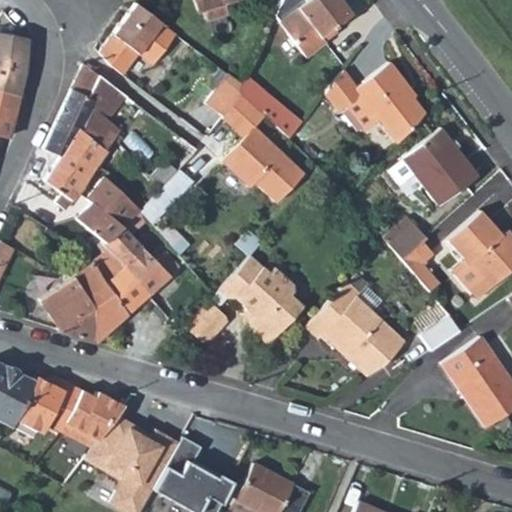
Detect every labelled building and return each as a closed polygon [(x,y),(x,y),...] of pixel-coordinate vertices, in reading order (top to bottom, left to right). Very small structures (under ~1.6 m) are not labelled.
[(190,0),(194,10),(198,9),(202,19),(222,14),(220,3),(231,0),(190,0)] [(307,0),(293,11),(284,0),(278,0),(269,22),(302,66),(322,52),(314,41),(311,37),(320,30),(323,34),(343,19),(327,0),(307,0)] [(173,32),(131,2),(96,47),(105,63),(117,73),(133,52),(149,63),(173,32)] [(314,41),(323,34),(320,30),(311,37),(314,41)] [(0,85),(16,89),(20,73),(23,36),(22,35),(0,31),(0,85)] [(103,121),(125,97),(80,62),(49,130),(66,140),(72,133),(74,135),(82,128),(105,147),(116,133),(103,121)] [(384,120),(402,145),(430,116),(410,90),(413,88),(394,63),(361,88),(347,71),(337,86),(326,96),(339,115),(355,107),(372,130),(384,120)] [(241,84),(224,72),(203,101),(220,115),(238,91),(241,84)] [(298,121),(245,75),(241,84),(238,91),(261,113),(286,136),(298,121)] [(0,154),(1,155),(16,89),(0,85),(0,154)] [(251,125),(261,113),(238,91),(220,115),(219,117),(239,135),(217,158),(246,185),(251,180),(273,200),(300,171),(251,125)] [(89,166),(105,147),(82,128),(74,135),(72,133),(66,140),(49,130),(40,148),(55,157),(42,180),(58,193),(52,200),(62,208),(78,188),(89,166)] [(440,129),(386,171),(405,196),(422,186),(437,204),(475,176),(440,129)] [(187,192),(195,184),(175,168),(135,209),(140,216),(143,219),(179,184),(187,192)] [(321,171),(306,188),(317,196),(330,182),(321,171)] [(73,217),(99,239),(118,224),(116,222),(132,207),(101,177),(84,198),(88,202),(73,217)] [(124,230),(140,216),(135,209),(118,224),(124,230)] [(385,237),(404,260),(425,242),(428,240),(408,217),(385,237)] [(470,218),(439,245),(455,264),(443,273),(469,303),(511,266),(511,250),(506,243),(498,250),(491,241),(470,218)] [(124,230),(118,224),(99,239),(97,240),(99,243),(95,246),(103,254),(37,298),(60,330),(94,341),(175,267),(163,251),(153,260),(124,230)] [(498,235),(491,241),(498,250),(506,243),(498,235)] [(0,274),(12,248),(0,241),(0,274)] [(436,255),(425,242),(404,260),(433,294),(442,285),(425,263),(436,255)] [(265,271),(246,253),(213,290),(221,297),(229,297),(249,315),(246,319),(247,323),(265,340),(299,303),(287,292),(290,289),(289,282),(271,265),(265,271)] [(359,295),(342,281),(301,325),(312,336),(319,330),(342,352),(340,354),(363,376),(378,365),(402,341),(356,299),(359,295)] [(511,293),(500,301),(511,317),(511,316),(511,293)] [(222,318),(203,301),(181,326),(197,341),(203,344),(223,322),(222,318)] [(419,338),(429,352),(461,331),(439,306),(417,321),(426,333),(419,338)] [(511,397),(475,339),(436,364),(477,429),(511,407),(511,397)] [(0,421),(10,426),(13,419),(30,380),(0,365),(0,421)] [(30,380),(13,419),(39,432),(43,423),(88,446),(113,414),(121,404),(94,390),(91,395),(50,375),(46,383),(32,375),(30,380)] [(80,456),(120,478),(122,474),(103,463),(124,426),(152,442),(157,432),(152,429),(149,435),(113,414),(88,446),(80,456)] [(107,501),(126,511),(135,511),(153,480),(175,442),(157,432),(152,442),(124,426),(103,463),(122,474),(120,478),(107,501)] [(179,435),(153,480),(162,486),(158,493),(189,511),(213,511),(228,482),(215,474),(212,477),(188,462),(198,446),(179,435)] [(295,511),(306,491),(249,462),(231,499),(255,511),(295,511)] [(351,511),(408,511),(407,511),(392,511),(359,496),(351,511)] [(255,511),(231,499),(227,506),(236,511),(255,511)]
